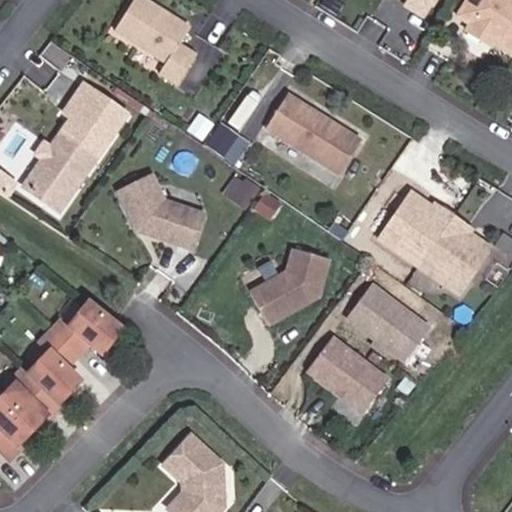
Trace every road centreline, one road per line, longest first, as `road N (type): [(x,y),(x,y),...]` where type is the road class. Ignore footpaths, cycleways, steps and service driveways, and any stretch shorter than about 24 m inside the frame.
road 1 (residential): [(0,57),(45,0),(266,0),(511,148)]
road 2 (residential): [(408,511),(311,463),(185,359),(27,511)]
road 3 (residential): [(511,398),(424,511)]
